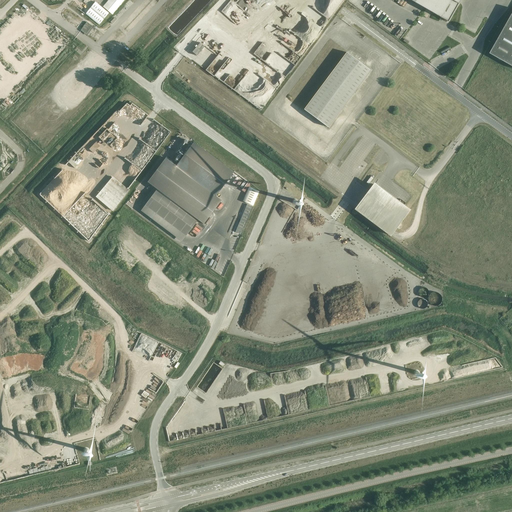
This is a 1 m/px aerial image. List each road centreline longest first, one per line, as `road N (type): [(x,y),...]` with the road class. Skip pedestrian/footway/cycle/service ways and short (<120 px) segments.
road 1 (unclassified): [(166,499),(156,425),(209,342),(269,185),(247,159),(124,68)]
road 2 (tertiary): [(166,499),(511,418)]
road 3 (tertiary): [(256,511),(511,451)]
road 4 (unclassified): [(344,9),(511,137)]
